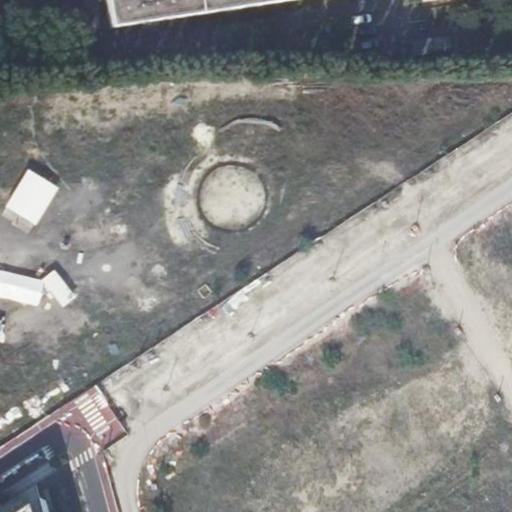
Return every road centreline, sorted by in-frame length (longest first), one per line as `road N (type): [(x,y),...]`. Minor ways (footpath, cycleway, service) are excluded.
road 1 (residential): [(511,143),(65,439)]
road 2 (unknown): [(410,210),(511,379)]
